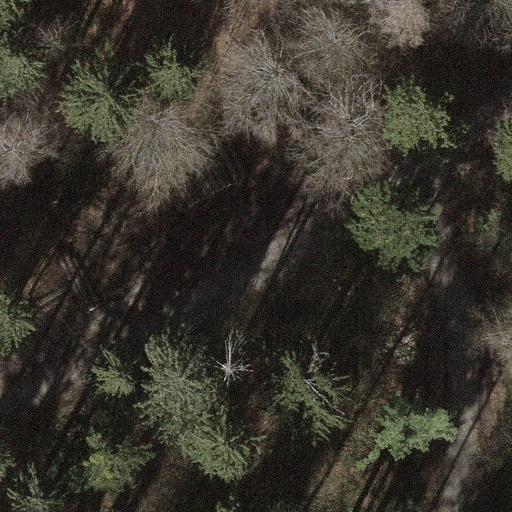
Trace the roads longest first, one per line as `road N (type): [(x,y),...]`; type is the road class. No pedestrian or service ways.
road 1 (track): [(511,99),(394,207),(87,380),(0,410)]
road 2 (track): [(394,207),(464,336),(451,511)]
